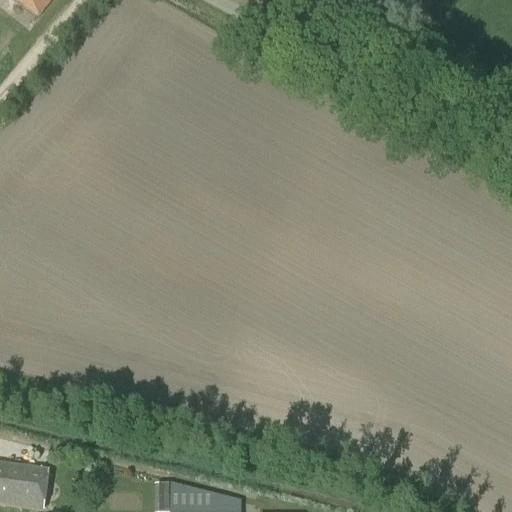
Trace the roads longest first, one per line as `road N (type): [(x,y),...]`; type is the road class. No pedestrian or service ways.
road 1 (unclassified): [(511,160),(212,0)]
road 2 (track): [(0,94),(82,0)]
